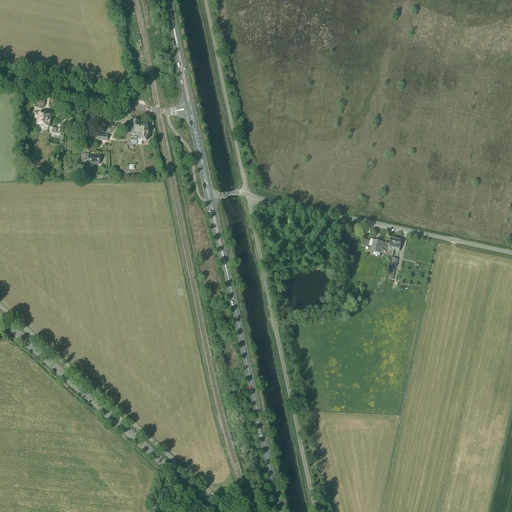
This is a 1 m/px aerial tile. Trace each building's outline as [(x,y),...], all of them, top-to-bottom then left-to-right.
[(33,125),(48,128),(50,116),(43,115),(43,113),(39,112),(39,114),(38,114),(35,114),(33,125)] [(131,140),(132,140),(138,141),(144,141),(144,144),(146,145),(147,136),(149,135),(150,132),(148,130),(147,130),(148,123),(133,122),(130,122),(130,128),(127,127),(126,132),(130,132),(132,132),(131,140)] [(56,129),(50,127),(49,134),(58,135),(60,134),(61,129),(56,128),(56,129)] [(107,142),(108,136),(100,135),(100,132),(96,131),(95,140),(107,142)] [(101,162),(101,161),(101,159),(100,158),(100,156),(89,156),(89,154),(85,154),(86,160),(89,160),(89,165),(90,166),(92,166),(93,165),(100,164),(100,162),(101,162)] [(380,254),(382,248),(392,250),(391,256),(392,256),(394,250),(396,239),(390,238),(389,244),(383,243),(383,242),(373,240),(372,247),(371,252),(380,254)] [(396,239),(394,250),(399,251),(402,240),(396,239)]
